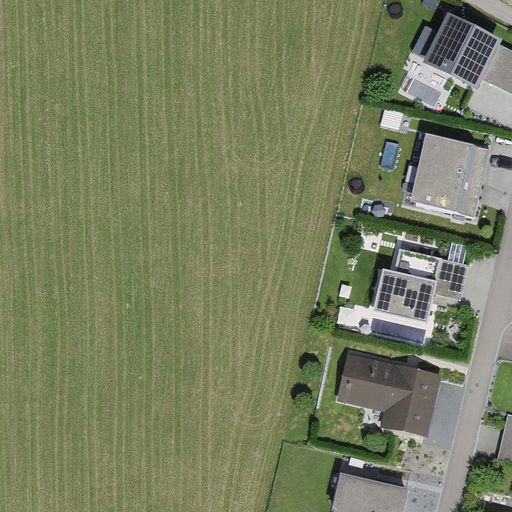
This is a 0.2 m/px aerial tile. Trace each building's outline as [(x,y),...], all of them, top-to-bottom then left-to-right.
[(511,48),(449,17),(426,62),(474,85),(480,74),(511,89),(511,48)] [(488,152),(428,139),(414,204),(474,218),(488,152)] [(467,268),(403,255),(399,276),(384,273),(375,311),(427,321),(433,293),(461,299),(467,268)] [(440,378),(352,357),(342,401),(384,411),(381,424),(427,435),(440,378)] [(511,413),(510,413),(503,462),(511,463),(511,413)] [(400,511),(405,493),(342,478),(333,511),(400,511)]
